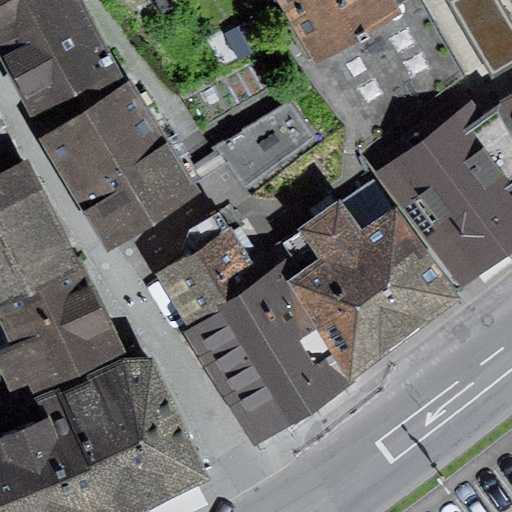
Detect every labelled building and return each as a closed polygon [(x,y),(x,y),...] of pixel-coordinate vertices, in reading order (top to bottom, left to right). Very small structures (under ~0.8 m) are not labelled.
[(81,0),(0,0),(0,54),(86,8),(81,0)] [(276,0),(315,66),(402,16),(392,0),(276,0)] [(86,8),(0,54),(0,55),(35,124),(94,90),(103,105),(134,88),(86,8)] [(248,18),(224,32),(242,61),(266,47),(248,18)] [(379,176),(466,294),(511,259),(511,92),(507,94),(503,87),(474,106),(379,176)] [(79,203),(170,145),(134,88),(103,105),(42,144),(79,203)] [(292,100),(222,147),(249,188),(320,140),(292,100)] [(170,145),(79,203),(112,254),(203,196),(170,145)] [(0,306),(82,268),(28,164),(0,177),(0,306)] [(319,263),(301,277),(284,289),(347,379),(463,298),(399,210),(364,236),(341,204),(298,235),(319,263)] [(200,254),(159,280),(195,329),(264,281),(221,213),(188,234),(200,254)] [(264,281),(195,329),(267,434),(347,379),(284,289),(301,277),(291,263),(264,281)] [(123,355),(82,268),(0,306),(0,330),(7,347),(0,349),(0,375),(8,393),(27,384),(34,397),(123,355)] [(124,364),(57,393),(110,511),(160,511),(209,486),(153,363),(124,364)] [(0,440),(0,511),(110,511),(57,393),(37,401),(47,424),(0,440)]
